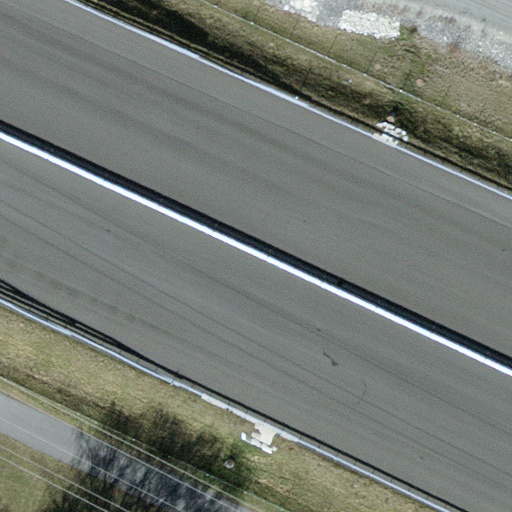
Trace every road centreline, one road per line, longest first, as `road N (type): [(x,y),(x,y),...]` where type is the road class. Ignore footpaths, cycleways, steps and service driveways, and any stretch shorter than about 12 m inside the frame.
road 1 (motorway): [(0,229),(511,466)]
road 2 (motorway): [(511,310),(0,77)]
road 3 (unclassified): [(0,410),(216,511)]
